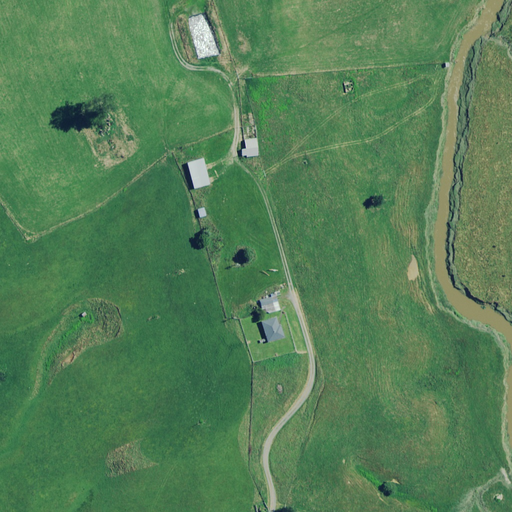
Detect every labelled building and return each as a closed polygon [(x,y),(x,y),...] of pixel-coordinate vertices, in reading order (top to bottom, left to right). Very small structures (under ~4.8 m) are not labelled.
[(353,78),(344,80),(346,93),(355,92),(353,78)] [(241,149),(242,156),(246,156),(246,157),(257,156),(256,139),(244,140),(245,149),(241,149)] [(209,184),(202,159),(186,163),(193,188),(209,184)] [(206,216),(203,208),(197,210),(199,217),(206,216)] [(273,302),(270,296),(259,300),(261,307),(273,302)] [(265,338),(258,340),(259,344),(267,341),(267,342),(284,337),(280,325),(278,326),(275,317),(260,322),(265,338)]
